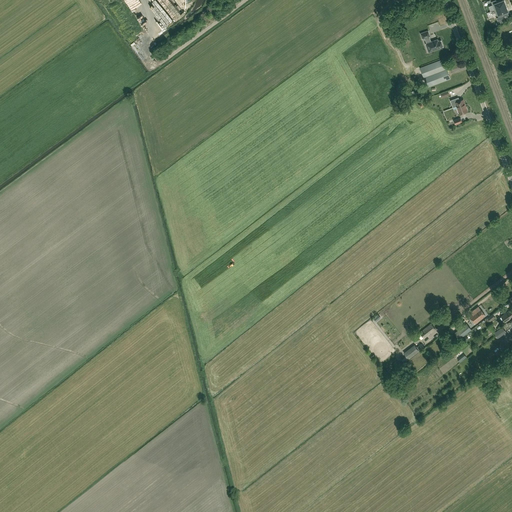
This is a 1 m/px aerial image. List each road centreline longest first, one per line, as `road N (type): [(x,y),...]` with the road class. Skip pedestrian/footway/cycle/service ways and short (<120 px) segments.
road 1 (unclassified): [(511,182),(443,0)]
road 2 (track): [(245,0),(164,60),(150,55),(151,37)]
